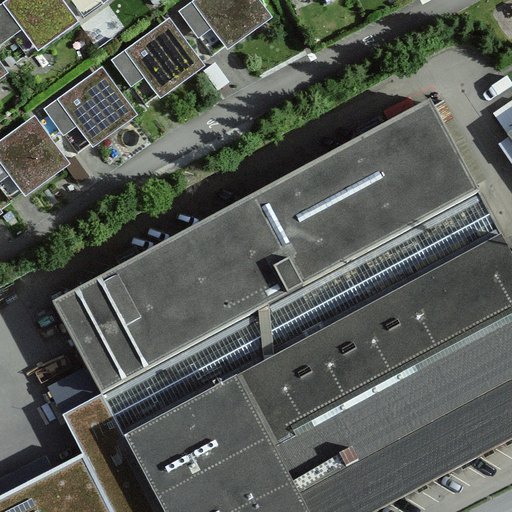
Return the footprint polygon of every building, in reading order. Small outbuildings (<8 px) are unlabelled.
[(76,20),(61,0),(16,0),(9,5),(39,47),(76,20)] [(252,0),(203,0),(198,4),(228,46),(266,18),(252,0)] [(199,67),(169,25),(131,52),(161,94),(199,67)] [(131,116),(101,74),(64,101),(94,143),(131,116)] [(511,141),(511,101),(494,114),(511,141)] [(53,305),(101,396),(478,194),(430,103),(53,305)] [(64,165),(34,123),(0,147),(0,155),(26,192),(64,165)] [(101,396),(125,439),(256,369),(502,238),(478,194),(101,396)] [(511,257),(502,238),(256,369),(329,511),(375,511),(511,438),(511,257)] [(164,511),(329,511),(256,369),(125,439),(164,511)] [(114,511),(164,511),(125,439),(86,460),(114,511)] [(0,511),(114,511),(86,460),(83,456),(0,498),(0,511)]
